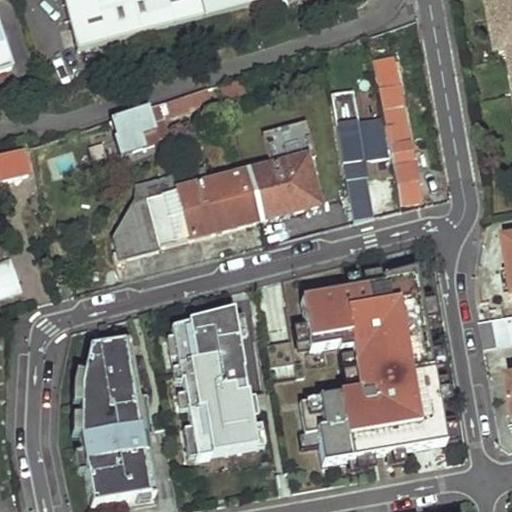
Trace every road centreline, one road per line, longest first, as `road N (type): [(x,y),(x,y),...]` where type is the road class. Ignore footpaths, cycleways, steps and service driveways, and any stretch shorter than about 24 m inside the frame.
road 1 (residential): [(447,230),(63,318),(28,348),(24,442),(42,511)]
road 2 (residential): [(488,476),(447,230)]
road 3 (residential): [(447,230),(459,199),(429,0)]
road 4 (unknown): [(154,297),(193,511)]
road 5 (residential): [(488,476),(283,511)]
